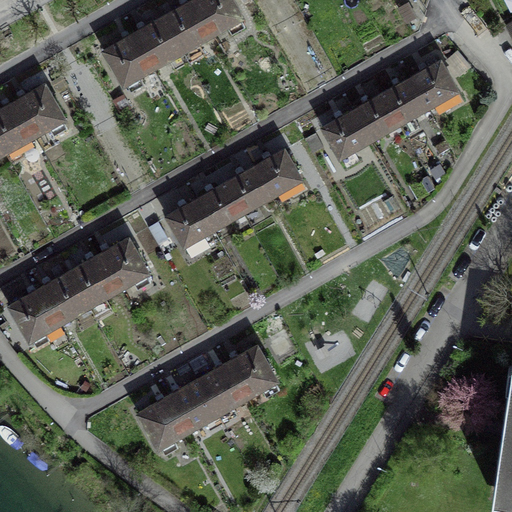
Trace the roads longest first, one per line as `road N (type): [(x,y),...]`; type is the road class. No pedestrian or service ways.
road 1 (residential): [(62,418),(433,211),(494,135),(511,95)]
road 2 (residential): [(0,278),(422,42),(451,13)]
road 3 (residential): [(511,214),(333,511)]
road 4 (residential): [(182,511),(62,418)]
road 5 (residential): [(0,75),(130,0)]
